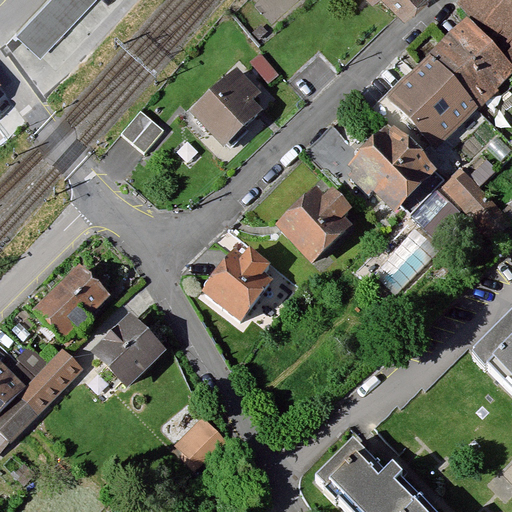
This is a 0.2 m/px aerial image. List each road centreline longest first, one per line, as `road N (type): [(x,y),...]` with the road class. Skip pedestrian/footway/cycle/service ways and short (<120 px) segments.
road 1 (residential): [(158,264),(439,0)]
road 2 (residential): [(511,295),(275,480)]
road 3 (residential): [(158,264),(275,480)]
road 4 (residential): [(0,63),(103,204)]
road 5 (residential): [(103,204),(0,304)]
